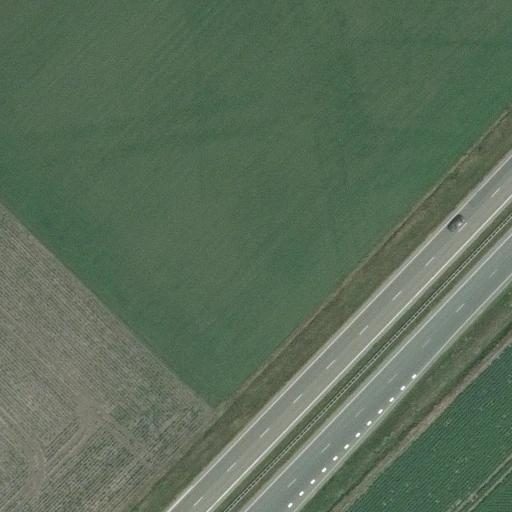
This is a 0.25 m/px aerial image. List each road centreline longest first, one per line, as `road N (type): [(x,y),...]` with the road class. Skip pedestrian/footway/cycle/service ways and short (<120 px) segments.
road 1 (trunk): [(511,174),(187,511)]
road 2 (trunk): [(262,511),(511,253)]
